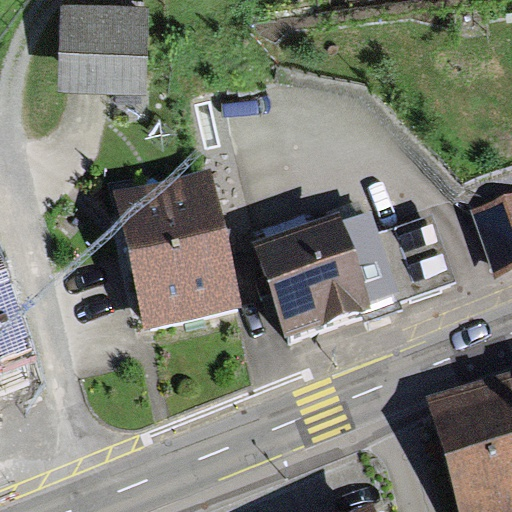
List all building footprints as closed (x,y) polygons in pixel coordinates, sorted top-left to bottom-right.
[(147,0),(61,0),(60,76),(145,78),(147,0)] [(212,183),(116,204),(130,268),(146,339),(242,318),(226,245),(212,183)] [(511,201),(474,214),(497,283),(511,277),(511,201)] [(340,226),(256,255),(270,295),(289,349),(364,322),(367,330),(404,317),(401,309),(456,290),(434,225),(379,244),(371,223),(342,234),(340,226)] [(0,377),(41,362),(0,254),(0,377)] [(511,511),(511,382),(430,406),(460,511),(511,511)]
